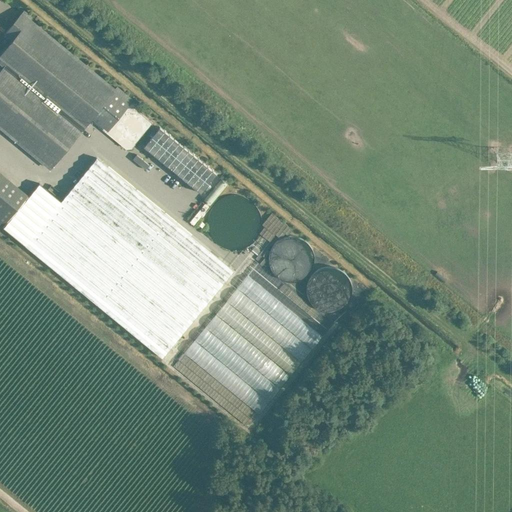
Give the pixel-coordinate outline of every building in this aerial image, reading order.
[(25,8),(5,34),(12,41),(0,54),(0,60),(5,65),(0,70),(0,125),(51,168),(93,116),(109,130),(112,125),(135,144),(153,122),(134,107),(136,104),(132,101),(134,98),(118,85),(116,87),(32,18),(34,15),(25,8)] [(165,129),(158,139),(172,150),(179,140),(165,129)] [(147,142),(139,152),(158,168),(166,158),(147,142)] [(187,146),(179,155),(192,167),(200,158),(187,146)] [(234,269),(97,157),(61,201),(26,244),(163,356),(234,269)] [(172,163),(164,173),(179,185),(187,175),(172,163)] [(199,172),(213,185),(222,175),(208,163),(199,172)] [(223,180),(204,200),(209,204),(227,184),(223,180)] [(192,181),(185,191),(200,202),(208,191),(192,181)] [(61,201),(39,183),(30,194),(4,225),(26,244),(61,201)] [(185,218),(193,208),(170,190),(162,199),(185,218)] [(204,203),(197,212),(193,209),(186,218),(193,224),(208,207),(204,203)] [(330,269),(310,271),(308,243),(286,234),(288,229),(288,222),(269,214),(260,234),(260,233),(257,241),(260,242),(261,251),(259,255),(266,258),(267,268),(293,279),(296,279),(309,284),(310,302),(327,309),(344,308),(349,296),(347,276),(330,269)]
